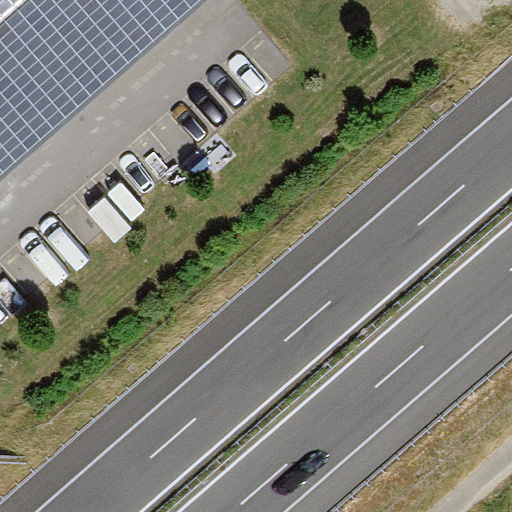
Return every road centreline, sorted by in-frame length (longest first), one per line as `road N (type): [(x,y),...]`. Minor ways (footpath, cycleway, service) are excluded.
road 1 (motorway): [(511,142),(87,511)]
road 2 (motorway): [(238,511),(511,274)]
